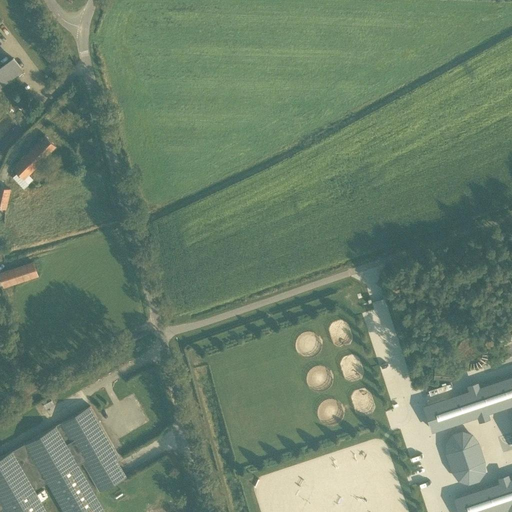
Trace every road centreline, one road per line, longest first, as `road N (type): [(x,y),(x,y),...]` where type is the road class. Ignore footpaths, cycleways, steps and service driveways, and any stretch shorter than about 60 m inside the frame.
road 1 (unclassified): [(160,335),(511,216)]
road 2 (tertiary): [(160,335),(81,27)]
road 3 (tertiary): [(208,511),(160,335)]
road 4 (track): [(153,310),(0,399)]
road 5 (unknown): [(91,73),(10,168)]
